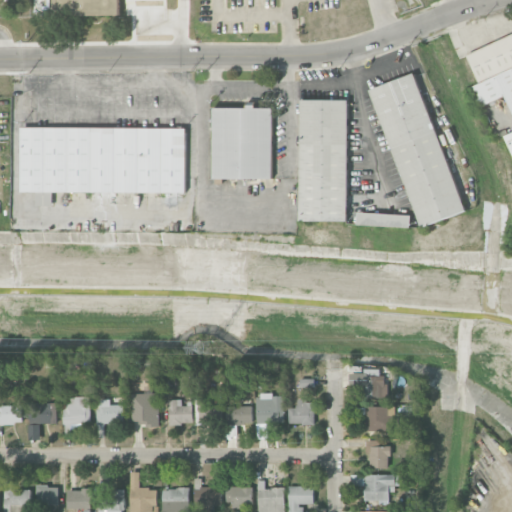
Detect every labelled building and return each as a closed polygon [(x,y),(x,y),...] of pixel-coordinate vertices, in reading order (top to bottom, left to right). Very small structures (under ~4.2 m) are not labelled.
[(8,0),(9,9),(23,9),(22,0),(8,0)] [(47,0),(47,14),(119,14),(119,0),(47,0)] [(511,34),(468,53),(480,83),(473,86),(481,106),(506,96),(511,111),(511,34)] [(418,228),(464,214),(418,73),(373,87),(418,228)] [(348,100),(300,99),(300,221),(348,221),(348,100)] [(273,179),(273,107),(213,107),(213,179),(273,179)] [(185,193),(186,128),(21,127),(21,192),(36,193),(36,206),(52,206),(52,192),(185,193)] [(411,227),(412,214),(358,213),(358,226),(411,227)] [(381,369),(364,369),(364,373),(350,373),(350,387),(362,387),(362,398),(388,397),(387,376),(381,376),(381,369)] [(131,393),(132,425),(160,424),(159,393),(153,393),(153,387),(149,387),(149,393),(131,393)] [(257,395),(258,424),(284,423),(283,394),(257,395)] [(89,396),(63,397),(64,434),(70,434),(70,423),(90,423),(89,396)] [(123,404),(110,405),(110,399),(97,400),(97,424),(124,424),(123,404)] [(169,424),(193,424),(193,406),(183,406),(183,399),(169,400),(169,424)] [(316,424),(315,400),(299,400),(299,407),(289,408),(290,424),(316,424)] [(30,423),(56,424),(56,403),(30,402),(30,423)] [(22,405),(0,405),(0,424),(23,424),(22,405)] [(253,406),(226,407),(227,425),(254,424),(253,406)] [(366,431),(393,431),(394,407),(366,406),(366,431)] [(390,468),(390,446),(380,446),(379,440),(368,440),(368,468),(390,468)] [(130,511),(157,511),(158,488),(140,488),(140,472),(131,472),(130,511)] [(365,501),(378,500),(378,505),(392,504),(392,486),(406,486),(405,474),(352,475),(352,486),(365,485),(365,501)] [(284,511),(284,488),(265,488),(265,480),(258,480),(258,511),(284,511)] [(59,505),(59,486),(38,486),(37,504),(59,505)] [(202,511),(204,511),(213,511),(213,506),(222,506),(222,486),(202,487),(202,511)] [(252,507),(253,487),(226,486),(226,502),(232,502),(232,507),(252,507)] [(314,504),(314,486),(289,486),(289,511),(302,511),(302,504),(314,504)] [(163,488),(163,511),(188,511),(189,488),(163,488)] [(28,511),(29,490),(5,489),(4,511),(28,511)] [(98,511),(123,511),(125,489),(111,489),(111,493),(99,492),(98,511)] [(68,490),(68,508),(91,508),(91,490),(68,490)]
